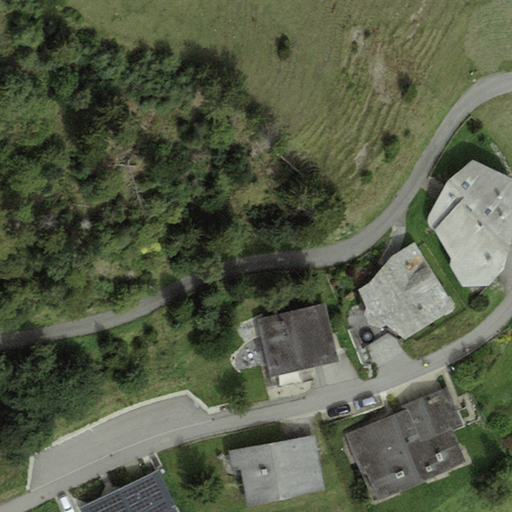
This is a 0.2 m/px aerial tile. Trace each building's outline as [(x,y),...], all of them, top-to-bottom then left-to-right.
[(511,181),(472,162),(448,180),(428,217),(427,225),(435,230),(451,262),(450,267),(462,287),(489,285),(504,270),(511,234),(511,181)] [(455,309),(415,242),(391,256),(369,284),(357,290),(366,309),(363,314),(370,324),(381,327),(386,325),(405,339),(455,309)] [(325,304),(257,320),(271,376),(339,359),(325,304)] [(449,392),(347,436),(376,503),(468,463),(454,432),(465,427),(449,392)] [(315,435),(229,451),(233,471),(242,470),(249,506),(326,492),(315,435)] [(158,471),(80,508),(81,511),(174,511),(171,507),(176,505),(158,471)]
